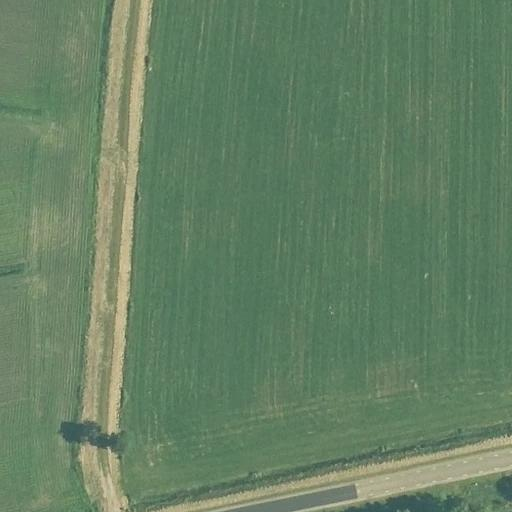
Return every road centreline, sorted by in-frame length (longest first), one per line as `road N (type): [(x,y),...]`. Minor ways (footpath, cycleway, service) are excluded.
road 1 (track): [(141,0),(99,421),(112,511)]
road 2 (unclassified): [(277,511),(511,463)]
